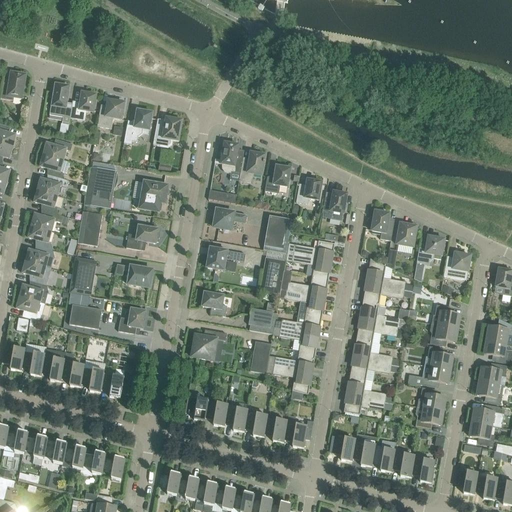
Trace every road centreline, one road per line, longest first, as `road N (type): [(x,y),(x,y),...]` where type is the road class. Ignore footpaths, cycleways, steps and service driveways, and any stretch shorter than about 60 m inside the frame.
road 1 (residential): [(150,435),(209,113)]
road 2 (residential): [(313,481),(364,189)]
road 3 (residential): [(438,511),(488,247)]
road 4 (residential): [(0,308),(45,68)]
road 5 (residential): [(364,189),(209,113)]
road 6 (residential): [(209,113),(45,68)]
road 7 (residential): [(313,481),(150,435)]
road 8 (residential): [(150,435),(0,394)]
road 9 (residential): [(488,247),(364,189)]
